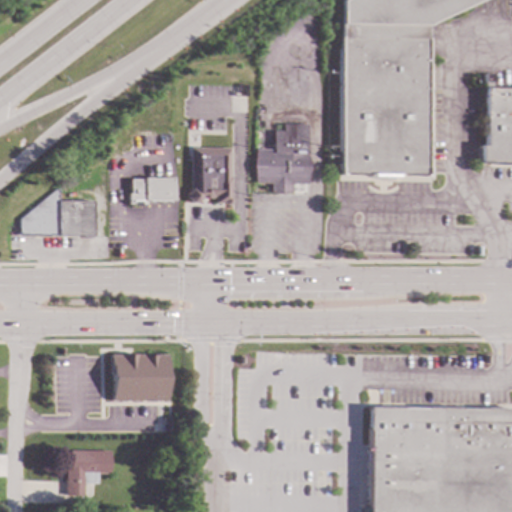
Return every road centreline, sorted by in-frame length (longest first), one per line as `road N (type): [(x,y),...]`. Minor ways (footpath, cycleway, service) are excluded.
road 1 (primary): [(0,323),(402,322)]
road 2 (primary): [(0,129),(156,51),(230,0)]
road 3 (residential): [(21,280),(11,511)]
road 4 (primary): [(208,281),(0,280)]
road 5 (primary): [(0,179),(156,51)]
road 6 (primary): [(0,100),(128,0)]
road 7 (primary): [(361,280),(208,281)]
road 8 (primary): [(494,279),(361,280)]
